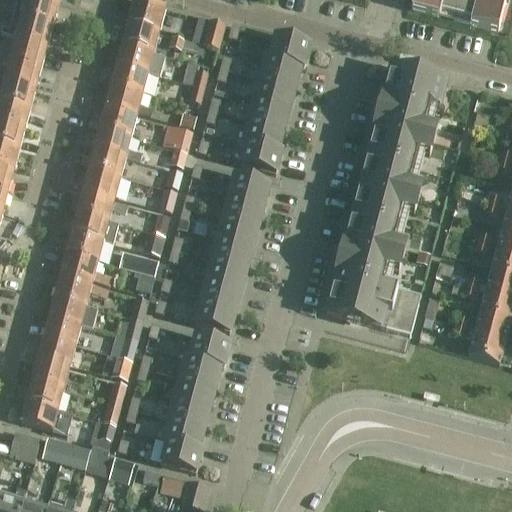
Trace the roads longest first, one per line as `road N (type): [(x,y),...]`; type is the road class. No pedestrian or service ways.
road 1 (residential): [(228,511),(353,44)]
road 2 (residential): [(0,412),(33,267),(25,239),(63,97),(86,75),(105,0)]
road 3 (residential): [(290,511),(338,436),(353,428),(394,428),(493,455)]
road 4 (residential): [(353,44),(187,0)]
road 5 (residential): [(511,82),(353,44)]
